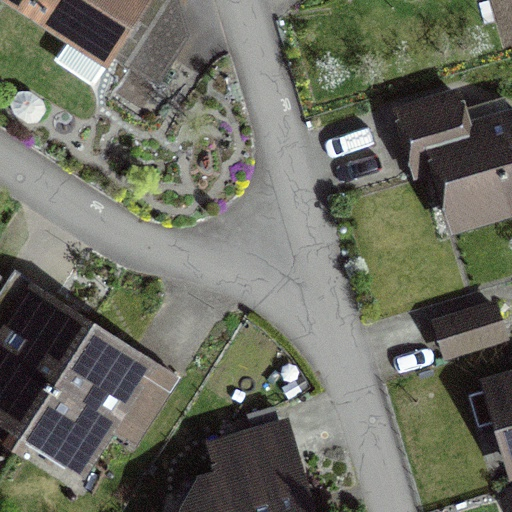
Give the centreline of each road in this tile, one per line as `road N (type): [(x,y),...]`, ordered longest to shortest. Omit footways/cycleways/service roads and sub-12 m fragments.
road 1 (residential): [(391,511),(308,243)]
road 2 (residential): [(308,243),(238,0)]
road 3 (residential): [(0,137),(170,243)]
road 4 (residential): [(170,243),(308,243)]
